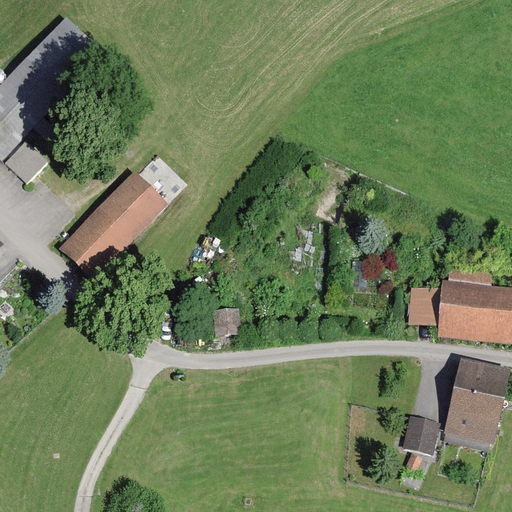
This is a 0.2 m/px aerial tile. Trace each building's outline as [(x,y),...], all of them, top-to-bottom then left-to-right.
[(72,24),(0,92),(0,158),(6,164),(111,65),(72,24)] [(136,180),(65,247),(95,279),(166,211),(136,180)] [(452,295),(417,291),(413,331),(511,342),(511,299),(495,297),(497,281),(454,276),(452,295)] [(218,306),(221,331),(246,328),(243,302),(218,306)] [(511,384),(511,380),(462,370),(447,440),(498,451),(511,384)] [(415,410),(408,442),(440,449),(447,417),(415,410)]
